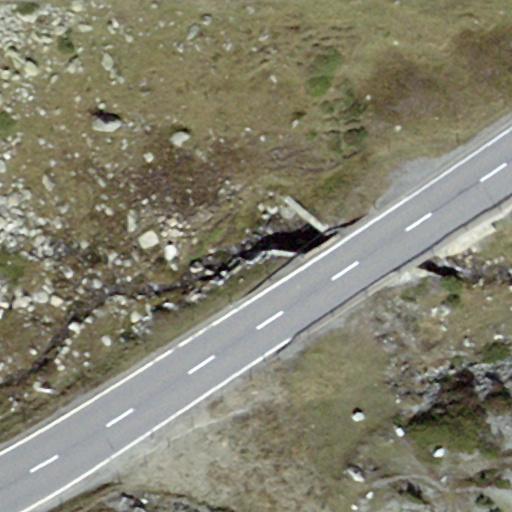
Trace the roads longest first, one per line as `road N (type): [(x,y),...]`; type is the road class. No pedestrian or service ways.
road 1 (primary): [(511,163),(0,491)]
road 2 (track): [(344,273),(363,482),(511,496)]
